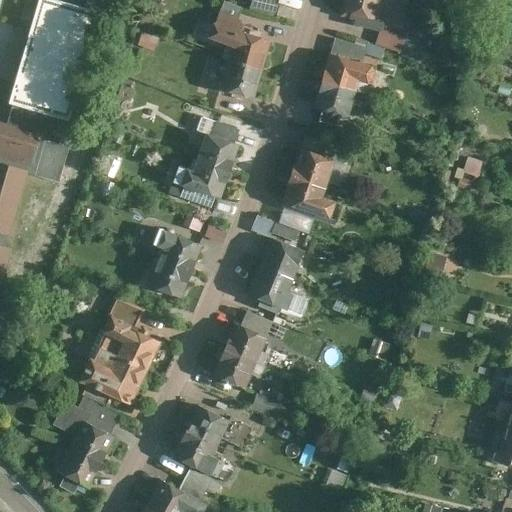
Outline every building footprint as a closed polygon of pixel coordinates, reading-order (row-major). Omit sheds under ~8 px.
[(100,16),(48,0),(37,0),(7,101),(12,102),(6,123),(0,121),(0,288),(12,246),(6,245),(28,172),(59,181),(69,145),(49,139),(56,114),(70,118),(100,16)] [(48,0),(100,16),(104,0),(48,0)] [(382,0),(343,0),(342,4),(379,13),(382,0)] [(235,40),(229,56),(262,67),(272,36),(239,25),(242,16),(218,9),(210,33),(235,40)] [(430,40),(409,31),(399,53),(420,62),(430,40)] [(330,50),(322,76),(357,86),(360,75),(368,77),(373,73),(375,67),(374,61),(330,50)] [(262,67),(229,56),(219,89),(252,99),(262,67)] [(357,86),(322,76),(315,102),(349,112),(357,86)] [(213,130),(236,138),(239,127),(217,120),(213,130)] [(206,128),(197,156),(231,167),(240,139),(236,138),(213,130),(206,128)] [(292,169),(327,181),(337,154),(302,141),(292,169)] [(467,155),(461,176),(477,181),(483,159),(467,155)] [(231,167),(197,156),(193,166),(188,164),(181,182),(221,195),(231,167)] [(327,181),(292,169),(282,199),(330,216),(337,198),(324,192),(327,181)] [(299,229),(277,220),(273,232),(295,241),(299,229)] [(159,256),(192,268),(202,241),(164,227),(158,243),(163,245),(159,256)] [(272,233),(261,261),(295,275),(306,247),(272,233)] [(192,268),(159,256),(149,284),(182,296),(192,268)] [(261,261),(248,291),(288,307),(294,290),(290,288),(295,275),(261,261)] [(112,314),(137,325),(145,308),(110,294),(101,313),(110,317),(112,314)] [(247,309),(241,323),(269,336),(275,322),(247,309)] [(110,317),(98,345),(147,366),(161,335),(137,325),(112,314),(110,317)] [(224,347),(257,361),(269,336),(241,323),(236,321),(224,347)] [(147,366),(98,345),(83,380),(87,382),(114,393),(133,401),(147,366)] [(224,347),(213,372),(245,387),(257,361),(224,347)] [(82,394),(85,395),(107,406),(114,393),(87,382),(82,394)] [(86,420),(110,432),(120,412),(107,406),(85,395),(79,406),(90,411),(86,420)] [(77,434),(72,444),(101,459),(114,434),(110,432),(86,420),(90,411),(79,406),(65,399),(54,423),(77,434)] [(187,427),(218,444),(231,419),(200,402),(187,427)] [(511,425),(507,424),(501,450),(511,452),(511,425)] [(187,427),(173,453),(192,463),(204,470),(218,444),(187,427)] [(88,485),(101,459),(72,444),(59,470),(88,485)] [(192,463),(185,477),(214,492),(221,479),(204,470),(192,463)] [(146,505),(159,511),(179,511),(182,508),(189,511),(202,511),(208,503),(179,487),(161,477),(146,505)] [(185,477),(179,487),(208,503),(214,492),(185,477)]
